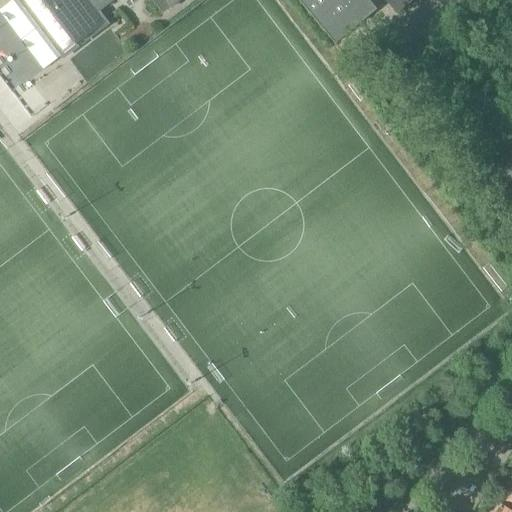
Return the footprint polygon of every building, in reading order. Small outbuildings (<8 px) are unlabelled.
[(95,14),(114,0),(151,0),(161,13),(178,0),(21,0),(63,55),(103,24),(95,14)] [(344,37),(372,13),(361,0),(297,0),(334,44),(344,37)] [(361,0),(372,13),(376,10),(367,0),(384,0),(396,15),(413,0),(361,0)] [(397,56),(413,75),(423,68),(407,48),(397,56)] [(511,507),(511,491),(510,490),(502,501),(511,507)] [(511,511),(511,507),(502,501),(500,505),(495,511),(511,511)]
